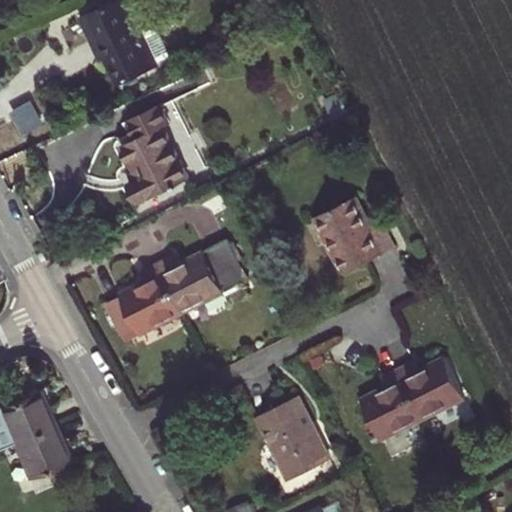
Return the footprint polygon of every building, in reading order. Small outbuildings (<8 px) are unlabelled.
[(108,55),(120,82),(125,81),(135,76),(157,66),(156,63),(161,61),(162,65),(174,59),(161,31),(154,29),(148,31),(147,28),(141,31),(127,0),(119,0),(83,17),(92,37),(98,34),(108,55)] [(92,37),(102,58),(108,55),(98,34),(92,37)] [(125,81),(127,85),(137,80),(135,76),(125,81)] [(332,104),(338,116),(348,111),(342,99),(332,104)] [(0,122),(0,164),(13,189),(45,172),(15,115),(0,122)] [(131,184),(139,203),(190,178),(164,126),(124,146),(140,179),(131,184)] [(344,273),(396,247),(383,220),(372,226),(357,196),(316,217),(344,273)] [(184,313),(250,280),(239,258),(232,243),(229,238),(178,264),(173,255),(159,263),(184,313)] [(239,258),(242,257),(234,242),(232,243),(239,258)] [(108,302),(124,335),(139,327),(142,334),(184,313),(159,263),(144,270),(149,279),(121,293),(123,295),(108,302)] [(425,418),(467,397),(446,356),(419,370),(414,361),(400,368),(425,418)] [(362,398),(383,440),(425,418),(400,368),(385,376),(389,384),(362,398)] [(39,389),(1,405),(17,441),(55,424),(39,389)] [(258,417),(290,480),(333,458),(301,395),(258,417)] [(55,424),(17,441),(33,477),(71,461),(55,424)] [(314,511),(344,511),(339,500),(314,511)]
